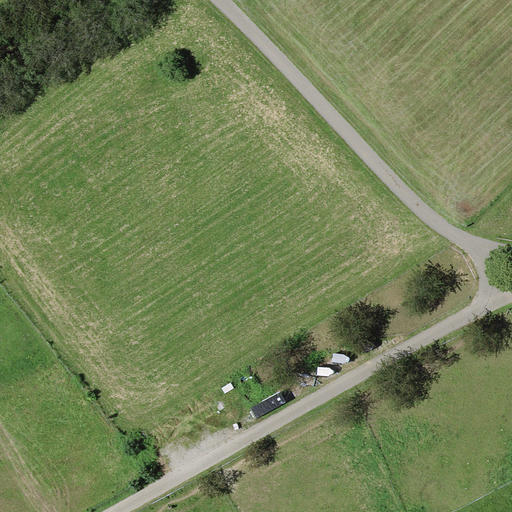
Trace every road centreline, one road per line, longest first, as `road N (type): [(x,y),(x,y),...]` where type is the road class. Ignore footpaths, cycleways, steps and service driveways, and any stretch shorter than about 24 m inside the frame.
road 1 (residential): [(492,299),(115,511)]
road 2 (residential): [(476,248),(437,224),(221,0)]
